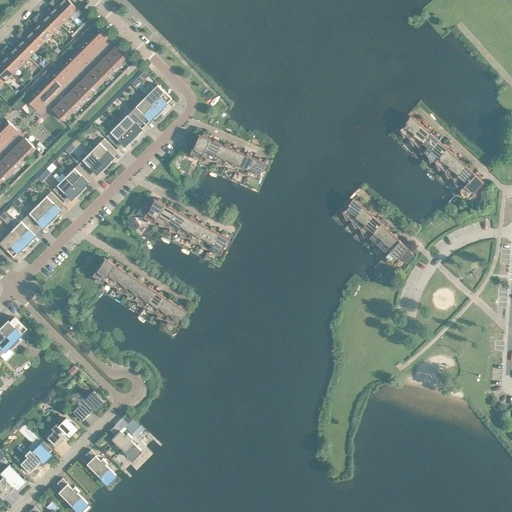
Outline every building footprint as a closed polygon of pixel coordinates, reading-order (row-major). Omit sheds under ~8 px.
[(49,0),(51,2),(46,7),(59,19),(67,11),(55,0),(49,0)] [(55,0),(67,11),(75,3),(72,0),(55,0)] [(36,7),(33,10),(50,27),(59,19),(46,7),(41,12),(36,7)] [(35,18),(30,23),(42,35),(50,27),(33,10),(30,13),(35,18)] [(97,21),(89,29),(100,40),(108,31),(97,21)] [(20,23),(17,26),(34,43),(42,35),(30,23),(25,28),(20,23)] [(19,34),(14,39),(26,51),(34,43),(17,26),(14,29),(19,34)] [(89,29),(81,37),(92,48),(100,40),(89,29)] [(81,37),(73,45),(83,56),(92,48),(81,37)] [(115,38),(107,47),(117,57),(126,49),(115,38)] [(4,39),(1,42),(18,59),(26,51),(14,39),(9,44),(4,39)] [(0,47),(3,50),(0,53),(0,57),(10,67),(18,59),(1,42),(0,42),(0,47)] [(73,45),(65,53),(75,64),(83,56),(73,45)] [(107,47),(99,55),(109,65),(117,57),(107,47)] [(65,53),(57,61),(67,72),(75,64),(65,53)] [(99,55),(91,63),(101,73),(109,65),(99,55)] [(0,73),(2,76),(10,67),(0,57),(0,73)] [(57,61),(49,69),(59,80),(67,72),(57,61)] [(91,63),(83,71),(93,82),(101,73),(91,63)] [(49,69),(41,78),(51,88),(59,80),(49,69)] [(83,71),(75,79),(85,90),(93,82),(83,71)] [(41,78),(33,86),(43,96),(51,88),(41,78)] [(155,78),(142,91),(158,107),(163,102),(161,100),(165,97),(162,94),(167,90),(155,78)] [(75,79),(67,87),(77,98),(85,90),(75,79)] [(33,86),(24,94),(35,104),(43,96),(33,86)] [(67,87),(59,95),(69,106),(77,98),(67,87)] [(129,104),(141,116),(145,112),(147,114),(151,111),(153,112),(158,107),(142,91),(133,100),(130,104),(129,104)] [(19,94),(12,102),(15,105),(23,97),(19,94)] [(69,106),(59,95),(50,104),(61,114),(69,106)] [(125,108),(116,117),(132,133),(137,128),(136,126),(139,122),(137,120),(141,116),(129,104),(129,105),(126,108),(125,108)] [(398,124),(407,132),(419,119),(416,116),(417,115),(417,116),(418,116),(417,115),(417,114),(417,113),(416,113),(415,112),(414,112),(412,114),(410,113),(410,112),(409,112),(408,112),(407,113),(398,124)] [(4,114),(0,118),(0,126),(7,133),(15,125),(4,114)] [(132,133),(116,117),(108,125),(108,126),(104,129),(104,130),(115,141),(119,137),(122,140),(126,136),(127,138),(132,133)] [(407,132),(416,140),(427,128),(424,126),(427,124),(426,123),(426,122),(425,121),(424,121),(423,120),(423,121),(424,121),(423,122),(419,119),(407,132)] [(199,153),(200,149),(207,133),(203,131),(204,130),(204,129),(203,129),(202,128),(201,128),(200,128),(199,131),(195,129),(193,135),(187,147),(191,149),(191,152),(199,153)] [(416,140),(425,148),(437,135),(434,132),(435,131),(435,132),(435,131),(435,130),(434,130),(434,129),(433,129),(432,128),(430,131),(427,128),(416,140)] [(22,132),(14,140),(24,150),(32,142),(22,132)] [(97,136),(89,145),(104,161),(110,155),(108,154),(111,150),(109,148),(113,143),(101,132),(101,133),(98,136),(97,136)] [(200,149),(211,154),(218,139),(214,138),(216,135),(215,134),(214,133),(213,133),(212,133),(211,133),(212,133),(211,134),(207,133),(200,149)] [(425,148),(433,157),(445,145),(442,142),(444,140),(444,139),(444,138),(443,138),(442,137),(440,137),(441,137),(440,138),(437,135),(425,148)] [(211,154),(222,159),(229,142),(225,140),(226,139),(226,140),(226,139),(225,138),(224,138),(224,137),(223,137),(222,137),(222,138),(221,140),(218,139),(211,154)] [(69,138),(62,145),(66,149),(73,142),(69,138)] [(14,140),(6,148),(16,159),(24,150),(14,140)] [(222,159),(233,163),(240,148),(236,147),(238,144),(237,144),(237,143),(236,143),(235,142),(234,142),(233,142),(233,143),(234,142),(233,144),(229,142),(222,159)] [(76,157),(87,169),(91,165),(94,168),(98,164),(99,166),(104,161),(89,145),(80,153),(80,154),(76,157)] [(433,157),(442,165),(455,152),(451,148),(452,147),(453,148),(453,147),(452,147),(452,146),(451,145),(450,145),(449,145),(447,147),(445,145),(433,157)] [(233,163),(244,168),(251,151),(247,150),(248,148),(248,149),(248,148),(247,148),(246,147),(245,147),(244,147),(243,150),(240,148),(233,163)] [(6,148),(0,153),(0,158),(8,167),(16,159),(6,148)] [(251,151),(244,168),(255,173),(262,160),(262,159),(262,158),(261,158),(258,156),(260,154),(260,153),(259,153),(258,152),(257,152),(256,152),(255,152),(256,152),(255,153),(251,151)] [(442,165),(451,173),(462,161),(460,159),(462,156),(462,155),(461,155),(461,154),(460,154),(459,153),(458,153),(459,153),(458,155),(455,152),(442,165)] [(72,161),(63,170),(79,186),(84,181),(82,179),(86,176),(83,173),(87,169),(76,157),(76,158),(72,162),(72,161)] [(0,158),(0,174),(0,175),(8,167),(0,158)] [(451,173),(460,181),(472,168),(469,165),(470,164),(470,165),(470,164),(470,163),(469,162),(468,161),(467,161),(465,163),(462,161),(451,173)] [(44,163),(35,171),(39,176),(48,167),(44,163)] [(460,181),(457,184),(461,191),(464,189),(467,192),(480,178),(477,175),(479,173),(480,173),(479,172),(479,171),(478,170),(477,170),(476,169),(476,170),(475,171),(472,168),(460,181)] [(79,186),(63,170),(55,179),(51,183),(51,182),(50,183),(62,195),(66,190),(69,193),(72,189),(74,191),(79,186)] [(44,189),(35,198),(51,214),(56,209),(55,207),(58,203),(56,201),(60,197),(48,185),(48,186),(44,190),(44,189)] [(152,217),(154,214),(161,199),(162,200),(162,198),(158,196),(159,195),(160,195),(159,194),(158,193),(157,193),(156,193),(155,193),(154,195),(150,194),(141,211),(145,213),(144,216),(152,217)] [(341,206),(349,215),(362,201),(359,198),(360,197),(360,198),(360,197),(360,196),(359,196),(358,195),(357,194),(357,195),(354,197),(353,195),(352,195),(351,194),(350,195),(341,206)] [(23,210),(22,211),(34,222),(38,218),(41,221),(44,217),(46,219),(51,214),(35,198),(26,207),(27,207),(23,211),(23,210)] [(154,214),(164,220),(173,203),(169,201),(169,200),(170,201),(170,200),(169,199),(168,199),(168,198),(167,198),(166,198),(164,201),(162,200),(161,199),(154,214)] [(349,215),(358,223),(369,211),(367,208),(369,206),(369,205),(368,204),(367,203),(366,203),(365,203),(366,203),(365,204),(362,201),(349,215)] [(164,220),(175,225),(182,211),(179,209),(181,206),(180,205),(179,204),(178,204),(176,204),(177,204),(177,206),(173,203),(164,220)] [(1,206),(0,206),(0,213),(4,217),(9,213),(1,206)] [(175,225),(185,231),(194,215),(190,213),(191,211),(191,212),(191,211),(190,211),(190,210),(189,210),(188,209),(187,209),(187,210),(186,212),(182,211),(175,225)] [(128,210),(123,215),(132,224),(138,219),(128,210)] [(19,214),(10,223),(26,239),(31,234),(29,232),(33,229),(30,226),(34,222),(22,211),(23,211),(19,215),(19,214)] [(358,223),(367,231),(379,218),(376,215),(377,213),(377,214),(378,214),(377,213),(377,212),(376,211),(375,211),(374,211),(372,213),(369,211),(358,223)] [(185,231),(196,236),(204,222),(201,220),(202,218),(202,217),(201,216),(200,216),(200,215),(199,215),(198,215),(198,216),(198,215),(198,217),(194,215),(185,231)] [(367,231),(376,239),(387,227),(384,225),(387,222),(386,221),(385,220),(384,219),(383,219),(384,219),(383,221),(379,218),(367,231)] [(196,236),(207,242),(215,226),(211,224),(212,223),(212,222),(211,221),(210,221),(209,221),(208,221),(207,224),(204,222),(196,236)] [(26,239),(10,223),(0,233),(0,239),(10,250),(14,245),(15,246),(19,243),(21,244),(26,239)] [(215,226),(207,242),(217,248),(225,236),(225,235),(225,234),(225,233),(224,233),(222,232),(223,229),(223,228),(222,227),(221,227),(220,227),(219,227),(220,227),(219,228),(215,226)] [(376,239),(384,247),(385,247),(397,234),(394,231),(395,230),(395,231),(395,230),(395,229),(394,228),(393,227),(392,227),(390,229),(387,227),(376,239)] [(385,247),(384,247),(382,250),(386,257),(389,255),(392,258),(405,244),(402,241),(404,239),(404,238),(404,237),(403,237),(402,236),(400,235),(400,236),(401,236),(400,237),(397,234),(385,247)] [(100,276),(102,273),(112,258),(108,256),(109,254),(110,255),(109,254),(109,253),(108,253),(108,252),(107,252),(106,252),(104,255),(101,253),(90,269),(93,271),(92,275),(100,276)] [(102,273),(112,280),(121,266),(118,264),(120,261),(119,260),(118,259),(117,259),(116,259),(117,259),(116,260),(112,258),(102,273)] [(112,280),(122,286),(132,271),(128,269),(129,267),(130,268),(129,267),(128,266),(127,265),(126,265),(124,268),(121,266),(112,280)] [(122,286),(132,293),(141,279),(138,277),(140,274),(139,273),(138,273),(138,272),(137,272),(136,272),(137,272),(136,273),(132,271),(122,286)] [(132,293),(142,299),(152,284),(149,282),(149,280),(150,281),(150,280),(149,280),(148,279),(147,278),(146,278),(144,281),(141,279),(132,293)] [(142,299),(152,306),(161,292),(158,290),(160,287),(159,286),(158,285),(157,285),(156,285),(157,285),(156,286),(152,284),(142,299)] [(152,306),(162,312),(172,297),(169,295),(170,293),(170,294),(170,293),(169,293),(169,292),(168,292),(167,291),(166,291),(164,294),(161,292),(152,306)] [(172,297),(162,312),(173,319),(181,307),(182,307),(182,306),(181,305),(179,303),(180,301),(180,300),(179,299),(178,298),(177,298),(176,298),(177,298),(176,299),(172,297)] [(3,316),(0,319),(0,325),(14,339),(19,334),(16,331),(20,328),(19,327),(24,323),(12,311),(5,317),(3,316)] [(14,339),(0,325),(0,346),(2,345),(6,342),(8,344),(14,339)] [(71,359),(67,363),(70,366),(71,368),(75,364),(71,359)] [(70,405),(79,414),(90,403),(92,405),(100,397),(89,386),(82,393),(80,391),(75,396),(77,398),(70,405)] [(45,390),(41,394),(46,399),(50,395),(45,390)] [(44,431),(53,440),(64,429),(66,431),(74,423),(63,412),(56,419),(54,417),(49,422),(51,424),(44,431)] [(130,412),(123,420),(130,427),(138,419),(130,412)] [(138,444),(133,439),(128,434),(130,431),(125,427),(123,429),(113,419),(107,424),(114,431),(111,434),(129,453),(138,444)] [(138,419),(130,427),(134,431),(142,423),(138,419)] [(18,457),(27,466),(38,455),(40,457),(48,449),(37,438),(30,446),(27,443),(23,448),(25,450),(18,457)] [(86,459),(100,474),(104,477),(113,468),(103,458),(105,456),(100,452),(98,454),(88,443),(83,449),(90,455),(86,459)] [(14,484),(22,475),(6,459),(0,465),(0,493),(12,481),(14,484)] [(58,488),(72,502),(76,506),(85,497),(75,487),(77,485),(72,480),(70,482),(60,472),(55,477),(61,484),(58,488)] [(49,496),(44,501),(50,507),(55,501),(49,496)] [(47,511),(44,508),(42,510),(31,500),(26,505),(32,511),(47,511)]
